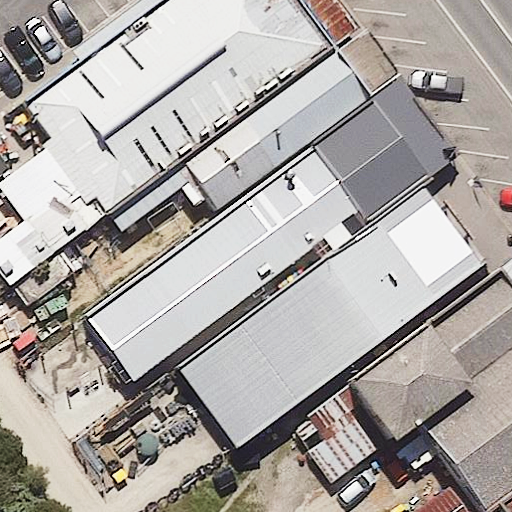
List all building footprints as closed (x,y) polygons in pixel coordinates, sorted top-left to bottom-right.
[(84,0),(0,63),(0,119),(58,197),(276,34),(249,0),(84,0)] [(148,172),(170,202),(319,91),(276,34),(58,197),(78,224),(148,172)] [(99,383),(130,360),(380,173),(319,91),(170,202),(37,301),(99,383)] [(193,443),(243,406),(443,257),(380,173),(130,360),(193,443)] [(293,472),(375,411),(493,323),(443,257),(243,406),(293,472)] [(375,411),(437,494),(511,438),(511,348),(493,323),(375,411)] [(450,511),(511,511),(511,438),(437,494),(450,511)]
